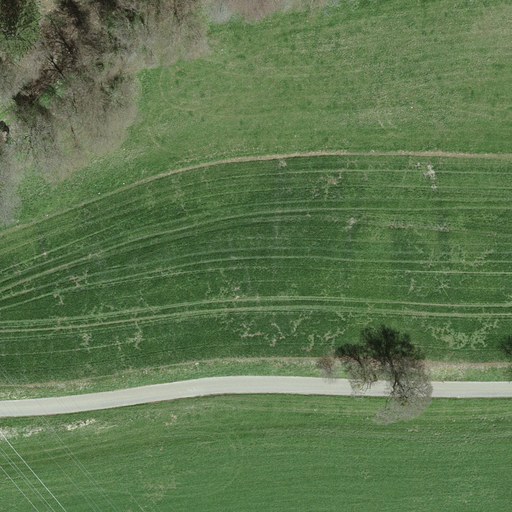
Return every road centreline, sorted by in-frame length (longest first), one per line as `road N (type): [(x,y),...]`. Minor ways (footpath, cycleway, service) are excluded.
road 1 (unclassified): [(511,383),(204,385),(0,405)]
road 2 (track): [(0,115),(115,0)]
